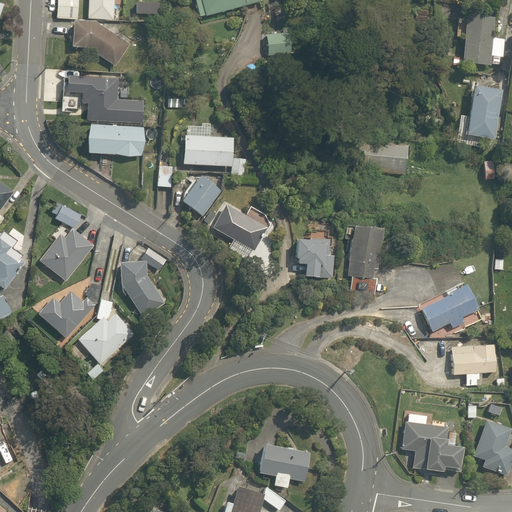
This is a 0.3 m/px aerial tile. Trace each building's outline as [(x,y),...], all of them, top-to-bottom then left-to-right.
[(78,20),(79,0),(57,0),(57,19),(78,20)] [(114,0),(88,0),(88,20),(114,21),(114,0)] [(206,18),(262,3),(260,0),(195,0),(200,18),(206,16),(206,18)] [(462,65),(491,67),(492,57),(493,39),(495,19),(466,16),(462,65)] [(96,23),(74,22),(72,49),(88,49),(115,68),(130,45),(96,23)] [(288,34),(267,36),(268,57),(294,55),(293,41),(289,42),(288,34)] [(505,40),(493,39),(492,57),(503,58),(505,40)] [(118,80),(68,77),(67,94),(82,95),(82,105),(88,105),(87,122),(116,123),(118,80)] [(474,87),(469,118),(461,117),(457,144),(477,147),(478,138),(495,141),(503,92),(474,87)] [(80,98),(60,97),(59,112),(80,113),(80,98)] [(185,108),(185,100),(170,100),(170,108),(185,108)] [(183,166),(232,168),(231,176),(244,177),(246,161),(232,159),(233,140),(213,139),(214,125),(201,125),(201,128),(187,128),(187,137),(185,137),(183,166)] [(142,157),(143,129),(90,126),(88,154),(142,157)] [(355,142),(352,172),(404,176),(407,147),(355,142)] [(494,162),(484,163),(485,181),(496,180),(494,162)] [(171,188),(172,168),(159,167),(158,187),(171,188)] [(222,192),(201,177),(182,202),(203,218),(222,192)] [(0,224),(4,219),(0,215),(0,211),(14,192),(0,182),(0,224)] [(74,229),(81,216),(56,203),(52,213),(57,215),(55,220),(74,229)] [(267,229),(226,206),(213,229),(234,241),(252,251),(254,252),(267,229)] [(215,216),(210,213),(204,222),(209,225),(215,216)] [(382,231),(353,228),(347,277),(352,277),(373,280),(374,270),(378,270),(382,231)] [(66,282),(94,247),(73,230),(65,239),(60,234),(39,261),(66,282)] [(0,286),(5,290),(25,263),(12,253),(17,246),(0,234),(0,286)] [(297,266),(306,266),(305,278),(319,279),(319,278),(332,280),(333,258),(328,257),(329,241),(310,240),(310,242),(297,241),(296,260),(298,261),(297,266)] [(252,251),(234,241),(228,250),(246,261),(252,251)] [(166,260),(148,248),(141,259),(145,262),(146,263),(159,271),(166,260)] [(146,263),(145,262),(120,263),(121,285),(143,318),(165,304),(147,276),(146,263)] [(373,280),(352,277),(350,291),(374,296),(376,280),(373,280)] [(90,283),(86,298),(92,303),(98,304),(102,286),(90,283)] [(478,311),(466,287),(449,294),(450,297),(421,310),(432,333),(450,325),(452,330),(464,324),(461,319),(478,311)] [(92,303),(86,298),(82,302),(71,291),(60,304),(53,298),(38,315),(41,317),(39,321),(45,326),(47,323),(66,339),(95,306),(92,303)] [(0,320),(13,314),(3,296),(0,298),(0,296),(0,320)] [(113,303),(101,300),(97,319),(101,320),(103,318),(105,320),(109,317),(113,303)] [(100,365),(134,335),(116,314),(107,322),(105,320),(103,318),(101,320),(78,340),(100,365)] [(87,355),(76,343),(66,351),(77,364),(87,355)] [(494,346),(451,348),(453,377),(466,376),(481,375),(496,374),(494,346)] [(20,361),(5,365),(14,394),(29,389),(20,361)] [(104,371),(98,364),(87,373),(93,381),(104,371)] [(481,375),(466,376),(466,386),(481,386),(481,375)] [(467,419),(476,419),(476,406),(467,406),(467,419)] [(407,423),(405,423),(401,450),(415,452),(412,469),(425,471),(425,472),(443,474),(444,471),(460,474),(463,452),(462,451),(462,449),(447,447),(447,442),(446,441),(448,428),(425,425),(426,417),(408,415),(407,423)] [(507,477),(511,464),(511,450),(505,447),(511,431),(486,421),(473,457),(485,462),(482,468),(507,477)] [(265,445),(259,474),(276,477),(274,486),(287,489),(289,479),(305,483),(310,453),(294,450),(294,449),(287,448),(287,449),(265,445)] [(259,511),(263,499),(279,511),(286,502),(266,487),(264,495),(238,487),(233,504),(227,503),(224,511),(259,511)]
